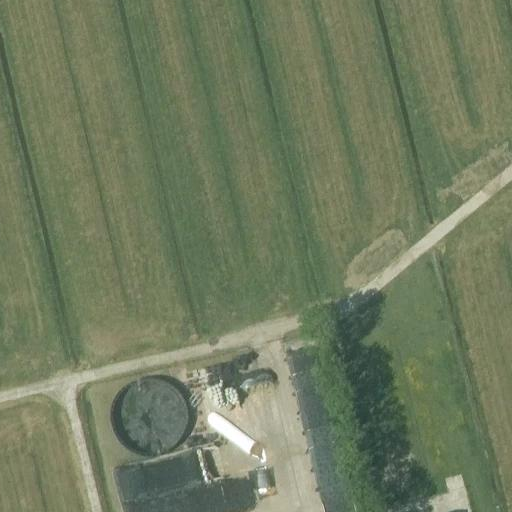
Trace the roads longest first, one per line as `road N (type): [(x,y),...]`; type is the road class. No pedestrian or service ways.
road 1 (track): [(0,398),(340,314),(511,170)]
road 2 (track): [(94,511),(64,383)]
